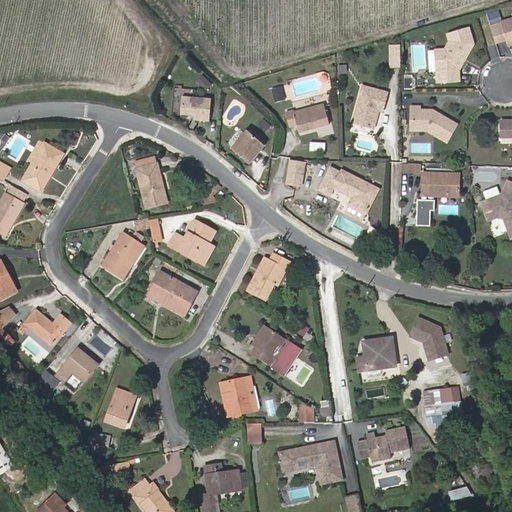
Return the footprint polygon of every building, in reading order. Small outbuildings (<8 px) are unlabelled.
[(511,18),(502,21),(508,45),(511,43),(511,18)] [(444,49),(444,56),(437,56),(437,80),(458,80),(458,70),(473,43),(468,28),(447,34),(449,41),(446,48),(444,49)] [(400,67),(399,45),(390,45),(391,68),(400,67)] [(339,74),(347,73),(346,65),(338,65),(339,74)] [(197,84),(209,89),(212,80),(200,75),(197,84)] [(281,98),(278,85),(269,87),(272,100),(281,98)] [(354,123),(373,128),(379,125),(381,117),(378,114),(381,105),(384,106),(386,106),(389,92),(364,86),(354,123)] [(208,115),(210,94),(181,92),(179,108),(193,109),(193,114),(208,115)] [(291,111),(290,109),(284,111),(287,125),(295,123),(297,132),(329,124),(324,103),(291,111)] [(419,109),(420,106),(411,106),(411,129),(427,129),(446,142),(457,124),(433,109),(419,109)] [(511,120),(499,120),(499,137),(511,136),(511,120)] [(261,142),(245,127),(230,144),(246,159),(261,142)] [(79,135),(72,133),(69,142),(76,144),(79,135)] [(25,179),(42,189),(63,154),(46,143),(25,179)] [(157,155),(149,157),(151,164),(159,162),(157,155)] [(135,161),(147,208),(169,202),(159,162),(151,164),(149,157),(135,161)] [(0,168),(9,174),(13,167),(0,160),(0,168)] [(304,187),(306,162),(291,161),(289,185),(304,187)] [(412,172),(420,172),(421,164),(412,164),(412,172)] [(334,187),(351,196),(352,194),(355,195),(353,197),(350,204),(367,213),(378,189),(342,170),(341,172),(331,167),(320,189),(331,194),(334,187)] [(0,177),(5,181),(9,174),(0,168),(0,177)] [(458,195),(459,175),(423,174),(422,196),(425,196),(427,195),(458,195)] [(501,194),(482,202),(488,219),(499,215),(504,217),(511,238),(511,237),(511,182),(508,180),(501,194)] [(214,204),(222,202),(214,195),(223,186),(218,183),(206,196),(214,204)] [(27,193),(13,185),(8,194),(18,200),(22,202),(27,193)] [(0,204),(0,228),(5,231),(9,223),(12,224),(24,203),(22,202),(18,200),(8,194),(7,193),(0,204)] [(415,225),(431,226),(433,200),(417,199),(415,225)] [(161,237),(157,216),(150,217),(154,239),(161,237)] [(139,219),(134,220),(136,229),(151,227),(149,217),(139,219)] [(207,241),(209,238),(212,239),(216,231),(196,220),(186,239),(176,233),(170,245),(202,262),(211,244),(210,243),(207,241)] [(0,231),(6,235),(12,224),(9,223),(5,231),(0,228),(0,231)] [(133,239),(140,243),(145,236),(137,232),(133,239)] [(124,279),(133,264),(129,261),(140,243),(133,239),(124,233),(103,265),(124,279)] [(140,243),(129,261),(133,264),(145,246),(140,243)] [(215,246),(211,244),(202,262),(205,264),(215,246)] [(274,253),(271,260),(262,277),(256,273),(248,290),(267,300),(275,284),(279,285),(291,262),(274,253)] [(265,257),(256,273),(262,277),(271,260),(265,257)] [(0,299),(13,293),(2,274),(8,271),(2,261),(0,262),(0,299)] [(8,271),(2,274),(13,293),(18,290),(8,271)] [(161,271),(152,287),(168,296),(164,302),(186,315),(198,292),(161,271)] [(149,294),(164,302),(168,296),(152,287),(149,294)] [(0,326),(13,318),(6,307),(0,310),(0,326)] [(33,316),(25,309),(13,323),(24,333),(30,325),(53,344),(71,322),(62,314),(54,324),(37,310),(33,316)] [(429,357),(447,351),(439,325),(417,316),(410,333),(423,339),(429,357)] [(260,332),(264,335),(256,346),(265,352),(260,359),(271,366),(276,357),(280,359),(274,368),(283,374),(300,348),(290,341),(286,348),(283,346),(287,339),(265,325),(260,332)] [(253,344),(256,346),(264,335),(260,332),(253,344)] [(366,356),(358,357),(360,371),(391,367),(396,361),(393,337),(364,341),(366,356)] [(252,353),(260,359),(265,352),(256,346),(252,353)] [(79,348),(56,376),(64,383),(74,371),(86,380),(98,364),(79,348)] [(302,385),(311,369),(303,364),(294,380),(302,385)] [(54,374),(48,370),(38,382),(44,386),(54,374)] [(66,383),(74,389),(80,381),(72,375),(66,383)] [(253,412),(248,388),(254,387),(252,376),(225,382),(232,416),(253,412)] [(228,417),(232,416),(225,382),(221,383),(228,417)] [(254,387),(248,388),(253,412),(259,411),(254,387)] [(369,396),(385,394),(384,388),(368,390),(369,396)] [(440,391),(440,390),(425,391),(427,405),(460,401),(458,389),(440,391)] [(125,427),(128,419),(124,418),(131,398),(116,393),(107,420),(125,427)] [(131,398),(124,418),(128,419),(135,400),(131,398)] [(273,399),(265,400),(268,419),(276,418),(273,399)] [(313,408),(299,399),(300,409),(313,410),(313,408)] [(324,415),(332,414),(330,399),(322,400),(324,415)] [(300,422),(314,422),(313,410),(300,409),(300,422)] [(247,423),(246,444),(261,444),(262,423),(247,423)] [(387,437),(383,437),(383,435),(376,436),(375,430),(366,432),(367,438),(358,440),(361,457),(371,455),(372,461),(392,457),(391,451),(411,446),(406,425),(385,428),(387,434),(387,437)] [(90,439),(87,449),(109,453),(110,443),(90,439)] [(335,439),(279,451),(283,470),(316,463),(321,482),(343,478),(335,439)] [(0,440),(0,473),(1,475),(16,466),(0,440)] [(127,471),(125,463),(102,468),(108,475),(127,471)] [(240,470),(223,472),(218,473),(217,464),(205,466),(209,495),(202,495),(204,511),(219,511),(217,493),(243,489),(240,470)] [(145,480),(132,490),(149,511),(173,511),(175,511),(154,484),(150,487),(145,480)] [(468,485),(448,491),(451,501),(471,495),(468,485)] [(363,511),(359,493),(347,496),(350,511),(363,511)] [(68,511),(64,507),(67,504),(57,494),(37,511),(68,511)]
